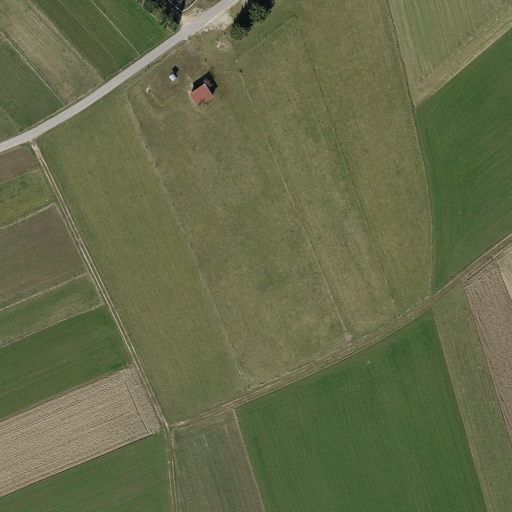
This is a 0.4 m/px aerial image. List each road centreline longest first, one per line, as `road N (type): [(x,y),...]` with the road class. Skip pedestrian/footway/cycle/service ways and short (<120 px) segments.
road 1 (track): [(166,428),(402,322),(511,237)]
road 2 (track): [(166,428),(29,136)]
